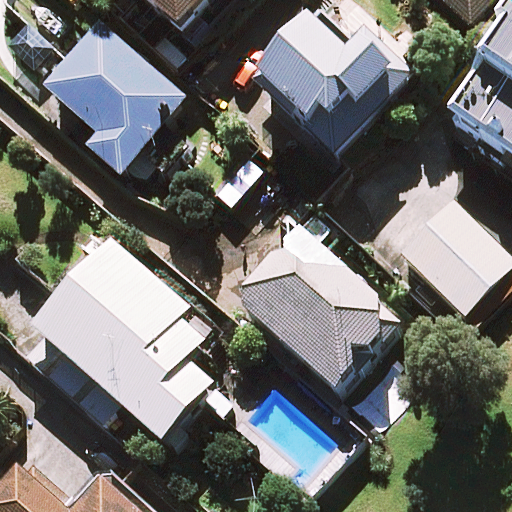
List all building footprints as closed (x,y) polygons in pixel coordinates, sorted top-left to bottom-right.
[(224,0),(145,0),(190,39),(224,0)] [(425,86),(333,0),(325,0),(297,30),(313,45),(266,95),(346,170),(425,86)] [(441,0),(478,34),(510,0),(441,0)] [(511,47),(459,130),(511,163),(511,29),(504,42),(511,47)] [(136,186),(138,187),(140,188),(142,189),(145,189),(147,189),(149,188),(152,187),(154,186),(155,185),(157,183),(158,181),(160,179),(160,177),(161,175),(167,181),(192,153),(173,136),(195,111),(110,36),(78,72),(75,71),(72,70),(70,70),(67,71),(64,72),(62,73),(59,75),(58,77),(56,79),(55,82),(54,84),(54,87),(55,90),(56,93),(57,95),(54,98),(106,145),(94,157),(130,189),(134,185),(136,186)] [(289,200),(261,175),(229,210),(256,236),(289,200)] [(511,280),(511,264),(458,211),(408,263),(470,324),(511,280)] [(405,331),(310,243),(246,311),(342,400),(405,331)] [(197,322),(118,253),(43,339),(171,451),(219,396),(195,374),(212,354),(188,332),(197,322)] [(414,402),(388,377),(347,419),(373,444),(414,402)] [(94,511),(72,511),(33,476),(0,511),(146,511),(118,486),(94,511)]
